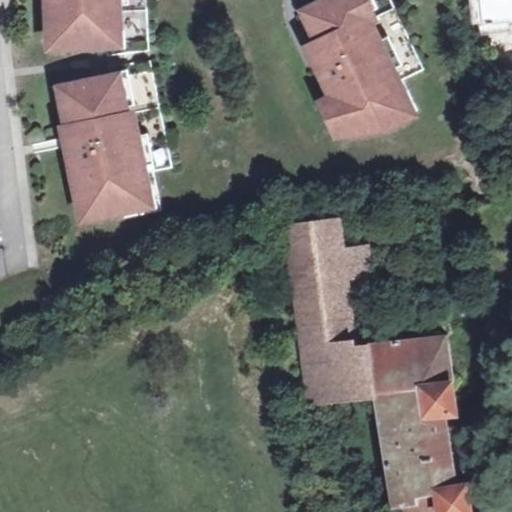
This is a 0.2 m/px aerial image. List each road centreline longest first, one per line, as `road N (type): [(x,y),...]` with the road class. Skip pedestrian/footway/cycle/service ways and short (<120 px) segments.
road 1 (track): [(454,0),(482,202)]
road 2 (residential): [(0,71),(18,253),(0,257)]
